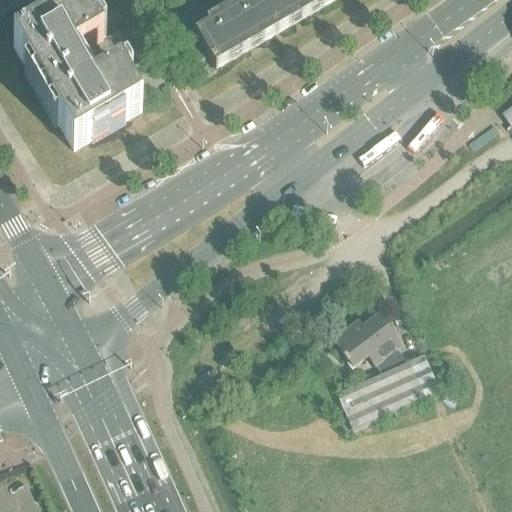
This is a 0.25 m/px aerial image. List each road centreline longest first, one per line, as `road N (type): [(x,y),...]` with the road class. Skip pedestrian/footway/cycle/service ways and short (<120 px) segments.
road 1 (secondary): [(80,344),(511,19)]
road 2 (secondary): [(477,0),(285,138),(51,290)]
road 3 (primary): [(159,511),(80,344)]
road 4 (primary): [(25,381),(85,511)]
